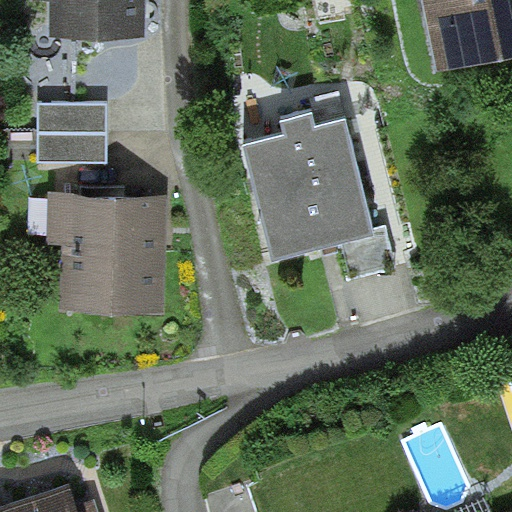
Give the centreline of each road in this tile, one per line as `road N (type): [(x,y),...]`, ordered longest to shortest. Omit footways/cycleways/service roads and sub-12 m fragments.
road 1 (residential): [(178,0),(219,380)]
road 2 (residential): [(511,312),(219,380)]
road 3 (residential): [(167,389),(0,418)]
road 4 (residential): [(167,389),(176,511)]
